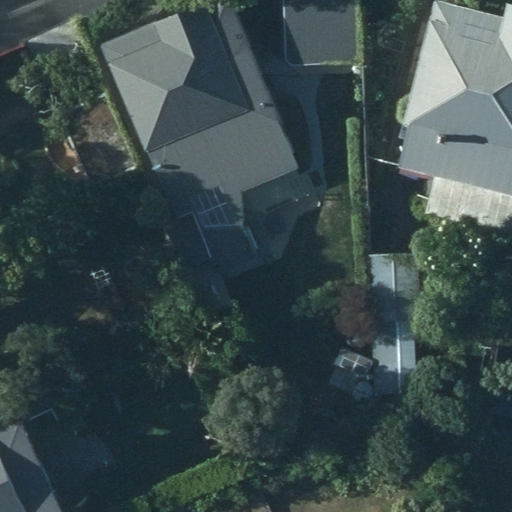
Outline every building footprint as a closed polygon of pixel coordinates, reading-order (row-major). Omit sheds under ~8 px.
[(225,0),(198,0),(98,42),(161,182),(192,168),(200,186),(238,168),(230,152),(259,139),(244,106),(268,97),(225,0)] [(334,0),(288,0),(288,57),(334,56),(334,0)] [(433,0),(429,0),(391,167),(426,176),(417,215),(507,237),(511,216),(511,4),(498,2),(496,15),(433,0)] [(419,250),(365,252),(368,323),(422,321),(419,250)] [(410,402),(411,335),(378,334),(377,401),(410,402)] [(511,398),(504,397),(496,431),(511,433),(511,398)]
